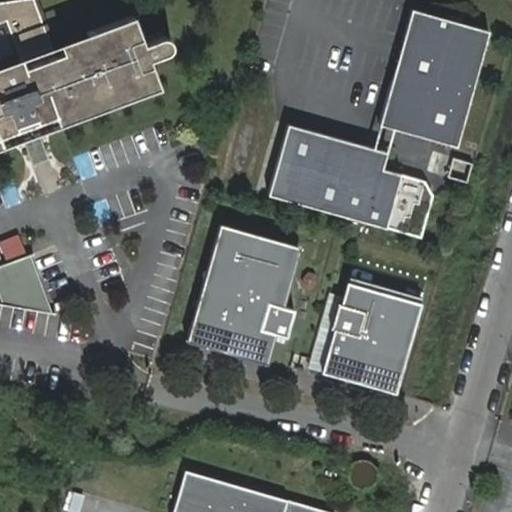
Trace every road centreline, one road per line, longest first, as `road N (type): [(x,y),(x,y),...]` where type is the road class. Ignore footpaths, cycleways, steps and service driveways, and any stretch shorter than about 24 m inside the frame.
road 1 (unclassified): [(166,394),(469,451)]
road 2 (unclassified): [(511,295),(469,451)]
